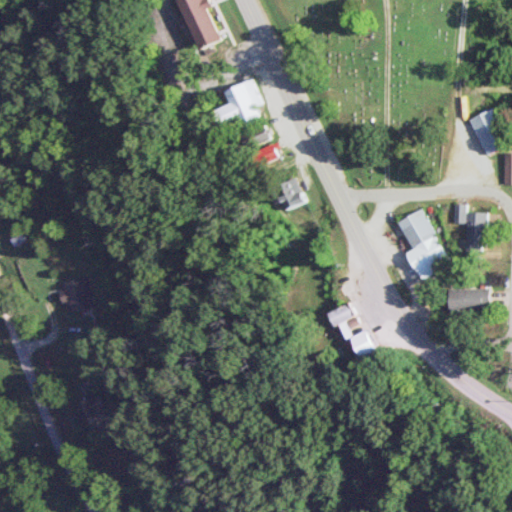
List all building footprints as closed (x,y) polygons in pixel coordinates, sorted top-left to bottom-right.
[(178,0),(198,49),(220,40),(204,0),(178,0)] [(263,103),(252,78),(224,90),(230,104),(218,109),(227,130),(261,116),(257,106),(263,103)] [(485,154),(509,144),(495,108),(470,118),(485,154)] [(245,134),(252,148),(271,139),(264,125),(245,134)] [(306,200),(295,177),(283,183),(293,206),(306,200)] [(398,220),(413,250),(408,252),(420,278),(450,264),(423,208),(398,220)] [(485,211),(466,211),(466,251),(485,251),(485,211)] [(65,312),(90,307),(84,277),(58,282),(65,312)] [(489,288),(450,288),(450,312),(489,312),(489,288)] [(71,408),(79,425),(103,414),(92,390),(74,398),(77,405),(71,408)]
